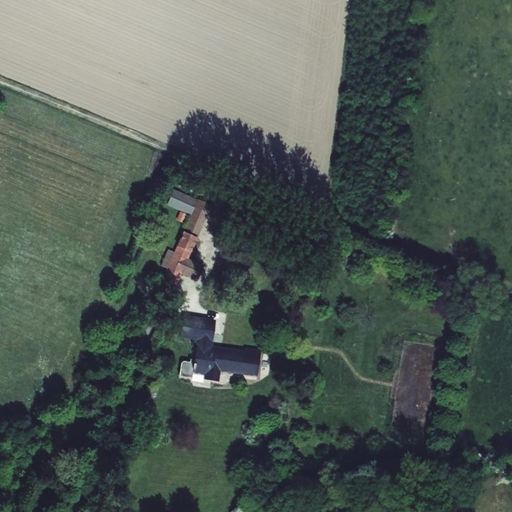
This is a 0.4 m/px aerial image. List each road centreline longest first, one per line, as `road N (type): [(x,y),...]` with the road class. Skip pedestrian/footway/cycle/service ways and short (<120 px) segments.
road 1 (track): [(0,82),(511,296)]
road 2 (track): [(327,217),(353,0)]
